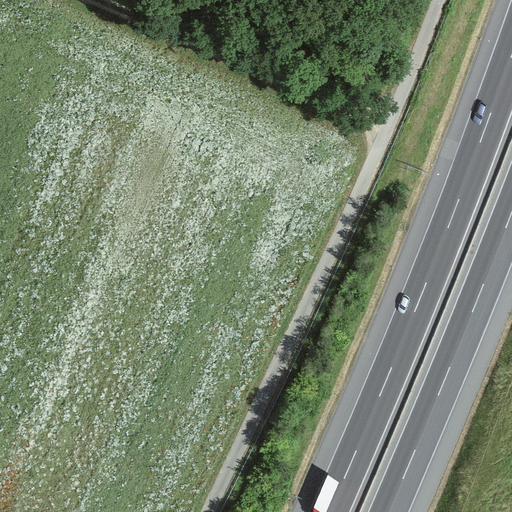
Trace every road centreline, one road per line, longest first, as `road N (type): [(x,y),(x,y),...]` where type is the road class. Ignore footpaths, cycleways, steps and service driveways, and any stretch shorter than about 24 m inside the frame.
road 1 (motorway): [(511,53),(329,511)]
road 2 (track): [(208,511),(388,126)]
road 3 (motorway): [(388,511),(511,210)]
road 4 (track): [(388,126),(94,0)]
road 5 (track): [(388,126),(439,0)]
